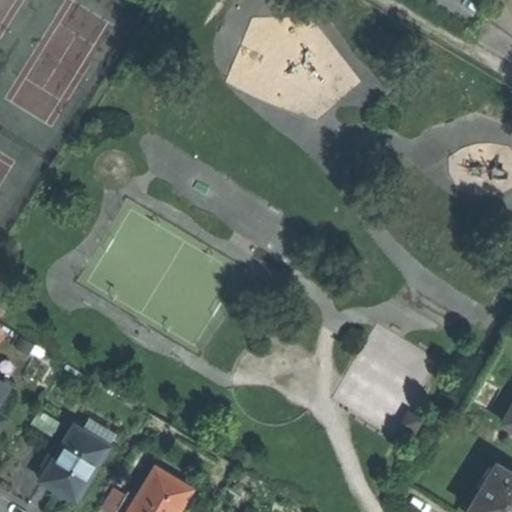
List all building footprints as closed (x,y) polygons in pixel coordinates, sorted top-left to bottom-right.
[(399,428),(413,437),(422,423),(408,414),(399,428)] [(59,492),(77,503),(110,448),(74,426),(40,481),(59,492)] [(471,511),(511,511),(511,474),(498,466),(471,511)] [(138,499),(129,511),(179,511),(192,491),(155,469),(138,499)] [(116,511),(129,511),(138,499),(128,493),(116,511)]
